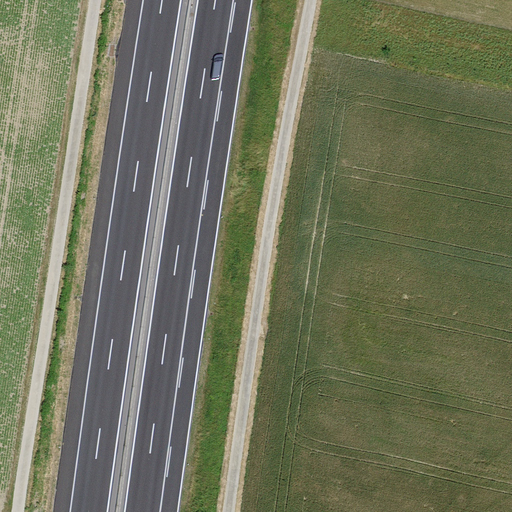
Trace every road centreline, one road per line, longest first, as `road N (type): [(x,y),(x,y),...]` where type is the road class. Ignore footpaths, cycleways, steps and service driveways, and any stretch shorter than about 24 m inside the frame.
road 1 (track): [(229,511),(311,0)]
road 2 (track): [(17,511),(95,0)]
road 3 (motorway): [(142,511),(215,0)]
road 4 (motorway): [(162,0),(89,511)]
